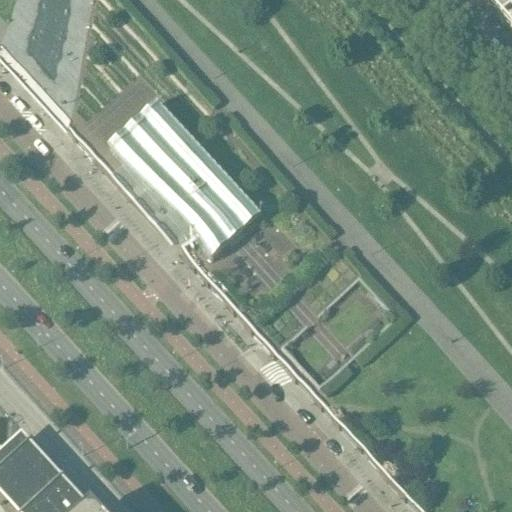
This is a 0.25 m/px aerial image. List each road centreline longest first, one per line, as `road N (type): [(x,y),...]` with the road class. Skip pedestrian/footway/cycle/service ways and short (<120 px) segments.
road 1 (residential): [(368,511),(0,112)]
road 2 (secondary): [(289,511),(0,195)]
road 3 (secondary): [(0,287),(206,511)]
road 4 (unclassified): [(0,392),(110,511)]
